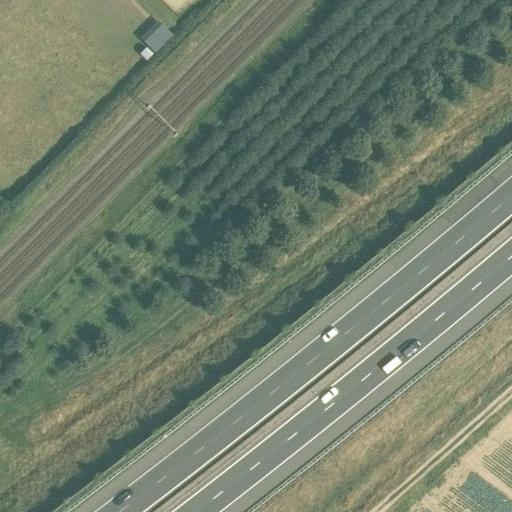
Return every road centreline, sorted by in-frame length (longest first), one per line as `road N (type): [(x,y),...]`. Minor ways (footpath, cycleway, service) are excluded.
road 1 (track): [(511,34),(325,198),(89,378),(0,422)]
road 2 (motorway): [(511,193),(119,511)]
road 3 (motorway): [(199,511),(511,259)]
road 4 (track): [(511,391),(381,511)]
